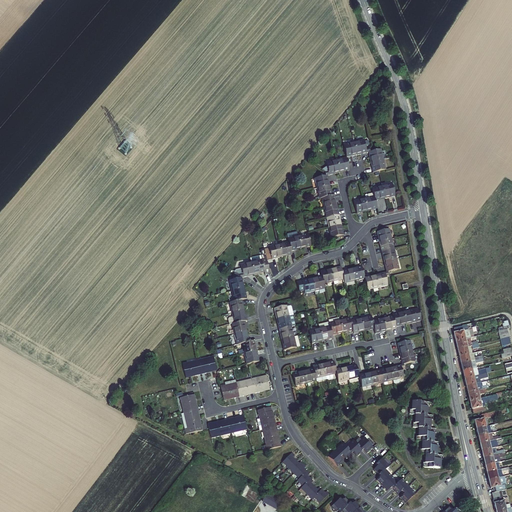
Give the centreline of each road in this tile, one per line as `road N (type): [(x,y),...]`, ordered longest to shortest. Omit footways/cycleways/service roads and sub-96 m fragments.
road 1 (secondary): [(423,211),(405,106),(364,0)]
road 2 (secondary): [(458,416),(423,211)]
road 3 (residential): [(274,365),(261,309),(268,290),(306,261),(355,240)]
road 4 (residential): [(274,365),(412,333)]
